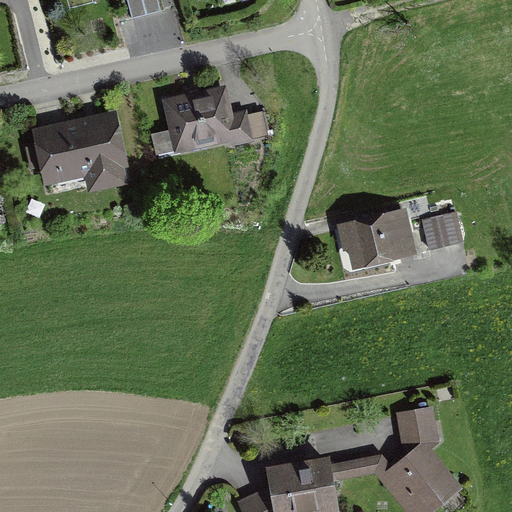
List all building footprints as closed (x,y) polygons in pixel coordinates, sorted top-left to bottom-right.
[(157,0),(127,0),(132,19),(161,12),(157,0)] [(227,87),(162,101),(168,131),(151,135),(156,156),(159,155),(160,162),(180,158),(179,154),(225,144),(226,150),(264,142),(263,138),(270,136),(265,112),(248,116),(246,110),(233,113),(227,87)] [(116,111),(31,129),(34,145),(24,147),(29,171),(39,169),(44,189),(85,180),(88,194),(128,186),(125,169),(128,169),(116,111)] [(407,210),(336,226),(342,255),(348,253),(352,273),(418,258),(407,210)] [(456,212),(421,220),(429,251),(464,243),(456,212)] [(433,404),(396,410),(401,445),(416,443),(439,439),(433,404)] [(393,462),(378,475),(408,511),(425,511),(442,499),(452,511),(465,501),(455,488),(461,483),(432,445),(439,439),(416,443),(393,462)] [(329,450),(265,460),(269,485),(237,497),(243,511),(304,511),(340,506),(335,480),(331,461),(329,450)] [(331,461),(335,480),(375,471),(378,475),(393,462),(381,451),(331,461)]
